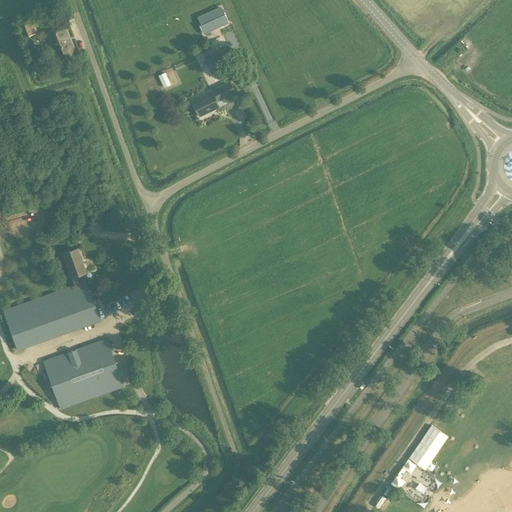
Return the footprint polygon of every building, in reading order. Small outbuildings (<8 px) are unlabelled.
[(200,26),(204,34),(227,24),(220,7),(198,17),(202,25),(200,26)] [(22,38),(35,34),(29,20),(17,24),(22,38)] [(59,26),(48,30),(45,35),(55,60),(75,54),(65,28),(59,26)] [(222,52),(205,60),(212,75),(229,67),(222,52)] [(159,76),(164,87),(170,85),(165,73),(159,76)] [(207,92),(208,95),(192,102),(199,117),(219,107),(217,102),(236,93),(230,81),(207,92)] [(71,279),(84,274),(86,273),(77,248),(62,254),(71,279)] [(59,290),(2,310),(17,350),(96,322),(100,321),(84,274),(71,279),(74,285),(70,286),(59,290)] [(96,342),(43,361),(60,409),(96,397),(124,387),(106,338),(96,342)] [(511,345),(503,350),(505,353),(490,361),(499,379),(511,372),(511,345)] [(386,499),(382,496),(376,506),(380,508),(386,499)]
